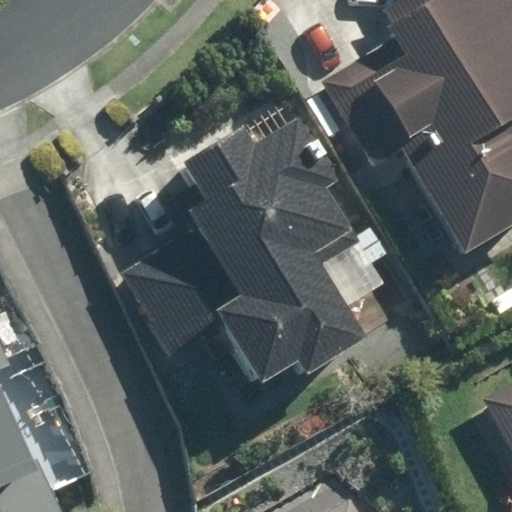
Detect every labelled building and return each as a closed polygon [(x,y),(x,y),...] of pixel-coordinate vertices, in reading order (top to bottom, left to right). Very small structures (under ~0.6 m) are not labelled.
[(511,82),(465,0),(399,0),(286,64),(437,332),(511,290),(511,82)] [(251,120),(106,188),(225,438),(370,370),(251,120)] [(0,511),(10,511),(75,482),(0,326),(0,511)] [(499,511),(511,511),(511,425),(467,448),(499,511)] [(384,511),(356,446),(230,500),(234,511),(384,511)]
